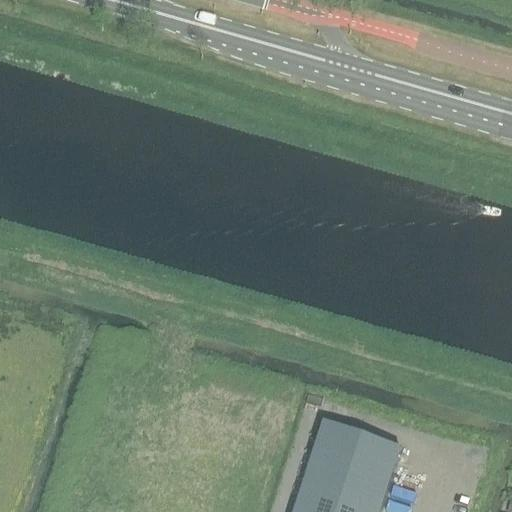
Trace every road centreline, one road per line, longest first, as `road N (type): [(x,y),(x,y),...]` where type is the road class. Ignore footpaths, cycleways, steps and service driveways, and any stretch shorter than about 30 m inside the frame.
road 1 (secondary): [(344,66),(110,0)]
road 2 (secondary): [(511,114),(344,66)]
